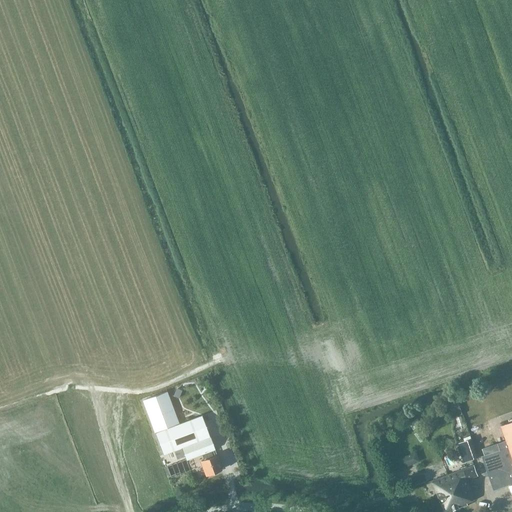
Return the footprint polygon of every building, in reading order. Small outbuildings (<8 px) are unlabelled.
[(167,392),(143,400),(156,433),(179,425),(167,392)] [(179,425),(156,433),(163,455),(174,451),(210,437),(202,416),(179,425)] [(480,422),(470,427),(472,431),(482,427),(480,422)] [(501,450),(483,457),(494,490),(511,483),(511,422),(502,426),(507,440),(498,443),(501,450)] [(210,437),(174,451),(177,459),(185,456),(187,460),(202,455),(211,451),(215,450),(210,437)] [(459,444),(457,445),(464,463),(478,458),(471,439),(459,443),(459,444)] [(204,461),(201,462),(206,476),(221,470),(219,465),(220,464),(217,456),(213,458),(211,451),(202,455),(204,461)] [(394,461),(397,470),(420,461),(417,453),(394,461)] [(433,481),(444,511),(448,511),(468,505),(468,504),(467,503),(475,500),(467,480),(480,475),(476,465),(433,481)]
